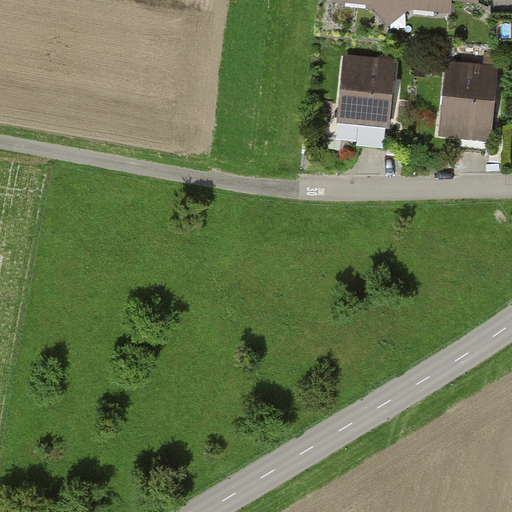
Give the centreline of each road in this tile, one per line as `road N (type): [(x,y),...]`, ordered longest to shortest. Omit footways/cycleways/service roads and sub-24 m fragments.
road 1 (unclassified): [(511,188),(304,191),(0,142)]
road 2 (tertiary): [(511,323),(209,511)]
